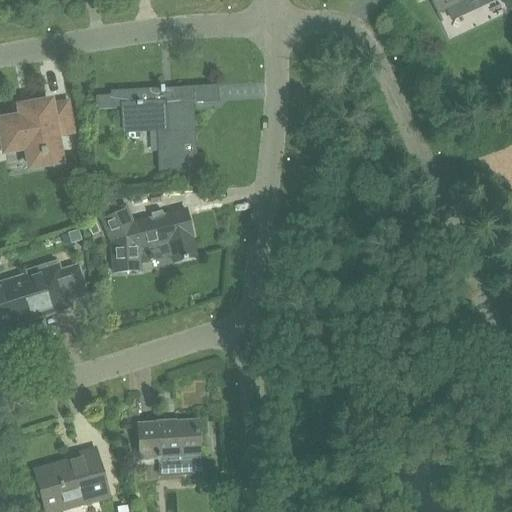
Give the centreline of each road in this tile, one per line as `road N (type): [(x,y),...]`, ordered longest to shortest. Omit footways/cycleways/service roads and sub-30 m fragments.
road 1 (residential): [(511,378),(401,101),(367,37),(349,24),(271,19)]
road 2 (residential): [(248,324),(273,100),(271,19)]
road 3 (residential): [(0,57),(148,30),(271,19)]
road 4 (unclassified): [(0,403),(248,324)]
road 5 (residential): [(263,511),(248,324)]
